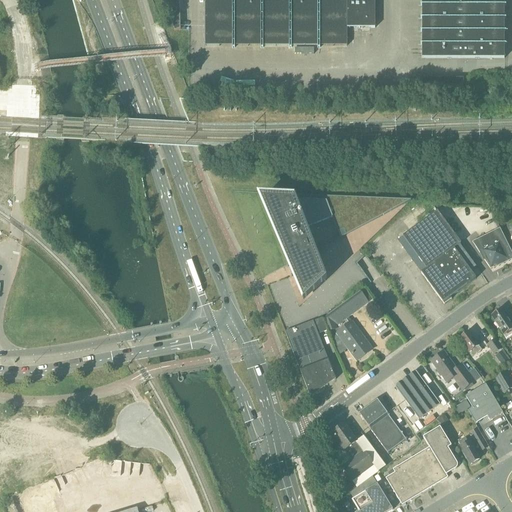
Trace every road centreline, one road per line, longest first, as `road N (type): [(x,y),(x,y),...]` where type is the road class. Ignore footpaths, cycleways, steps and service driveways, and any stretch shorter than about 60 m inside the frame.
road 1 (secondary): [(235,321),(112,0)]
road 2 (secondary): [(92,0),(208,321)]
road 3 (unclassified): [(273,436),(314,421),(511,281)]
road 4 (secondary): [(0,374),(215,337)]
road 5 (secondary): [(208,321),(0,355)]
road 6 (tertiary): [(273,436),(235,321)]
